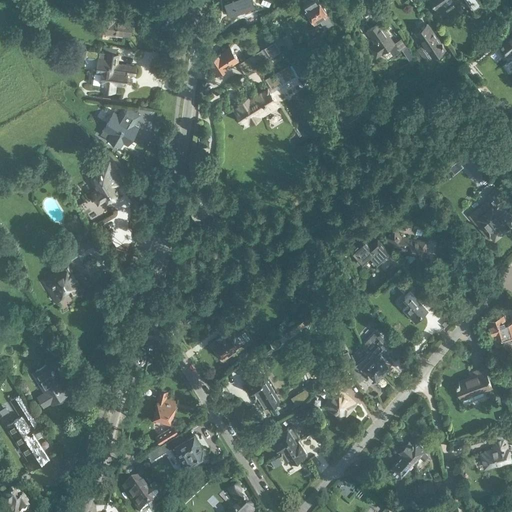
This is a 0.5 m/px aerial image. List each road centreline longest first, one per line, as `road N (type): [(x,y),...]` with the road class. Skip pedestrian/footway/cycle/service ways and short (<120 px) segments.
road 1 (residential): [(146,312),(185,131),(199,0)]
road 2 (residential): [(271,511),(146,312)]
road 3 (residential): [(83,511),(146,312)]
road 4 (residential): [(303,511),(420,377)]
road 5 (residential): [(463,511),(420,377)]
road 6 (residential): [(420,377),(505,281)]
